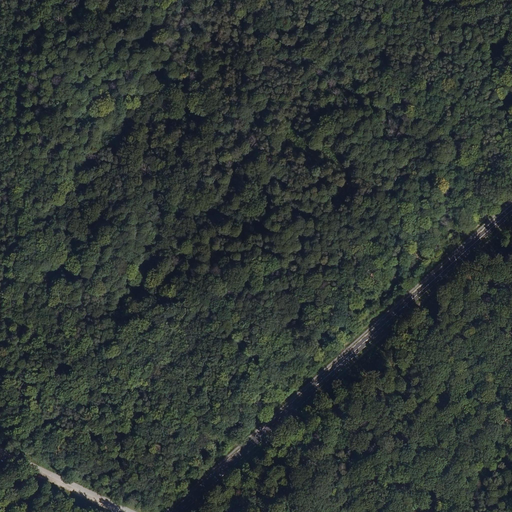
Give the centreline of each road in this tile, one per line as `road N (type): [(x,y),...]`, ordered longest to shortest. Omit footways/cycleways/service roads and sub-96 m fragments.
road 1 (primary): [(511,209),(184,511)]
road 2 (track): [(0,448),(127,511)]
